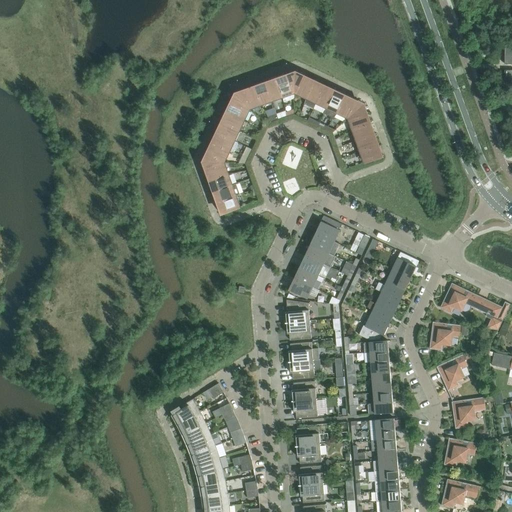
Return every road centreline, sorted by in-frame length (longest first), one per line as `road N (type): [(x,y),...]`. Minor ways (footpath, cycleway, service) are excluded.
road 1 (residential): [(425,511),(436,410),(410,339),(445,259)]
road 2 (residential): [(294,218),(272,205),(257,162),(271,133),(293,125),(324,140),(338,181),(329,205)]
road 3 (tertiary): [(406,0),(471,176),(489,201)]
road 4 (tertiary): [(501,190),(479,154),(423,0)]
road 5 (residential): [(263,354),(258,289),(294,218)]
road 6 (residential): [(263,354),(223,373),(254,438),(270,437)]
road 7 (residential): [(445,259),(329,205)]
